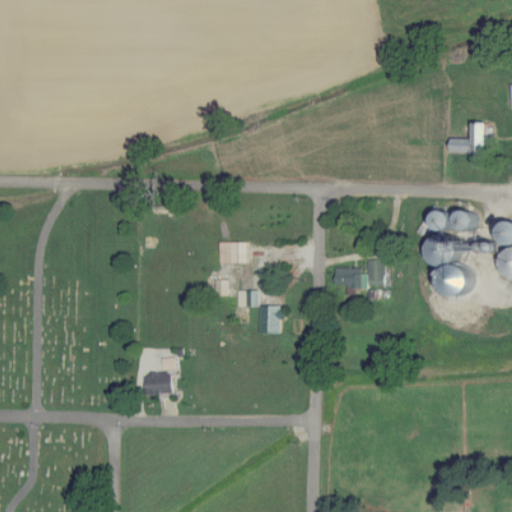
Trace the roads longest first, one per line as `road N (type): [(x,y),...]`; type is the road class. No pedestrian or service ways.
road 1 (residential): [(511,195),(0,180)]
road 2 (residential): [(7,511),(33,475),(41,248),(75,182)]
road 3 (residential): [(313,511),(323,189)]
road 4 (residential): [(316,426),(0,417)]
